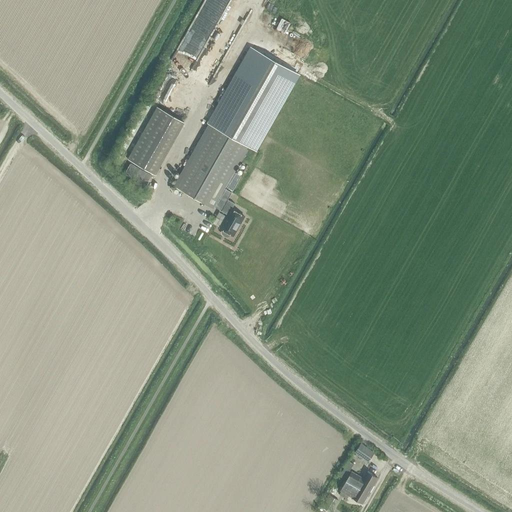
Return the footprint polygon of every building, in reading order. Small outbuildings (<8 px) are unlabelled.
[(173,63),(191,73),(218,19),(199,10),(182,44),(173,63)] [(206,123),(209,125),(210,124),(248,145),(248,147),(256,152),(300,75),(250,46),(206,123)] [(189,97),(194,86),(173,77),(168,88),(189,97)] [(128,159),(154,174),(183,122),(157,107),(128,159)] [(213,207),(221,211),(227,215),(219,228),(223,230),(221,232),(222,234),(227,237),(229,236),(230,234),(233,236),(244,217),(231,209),(235,204),(227,199),(231,192),(224,188),(248,147),(248,145),(210,124),(209,125),(175,186),(213,208),(213,207)] [(125,174),(146,185),(151,175),(130,163),(125,174)] [(368,461),(374,453),(361,443),(355,452),(368,461)] [(344,468),(339,476),(346,481),(351,472),(349,471),(344,468)] [(362,478),(356,475),(351,472),(346,481),(368,494),(377,478),(366,472),(362,478)] [(368,494),(346,481),(338,494),(343,497),(345,493),(362,503),(368,494)] [(322,507),(329,511),(330,511),(338,500),(329,495),(322,507)]
